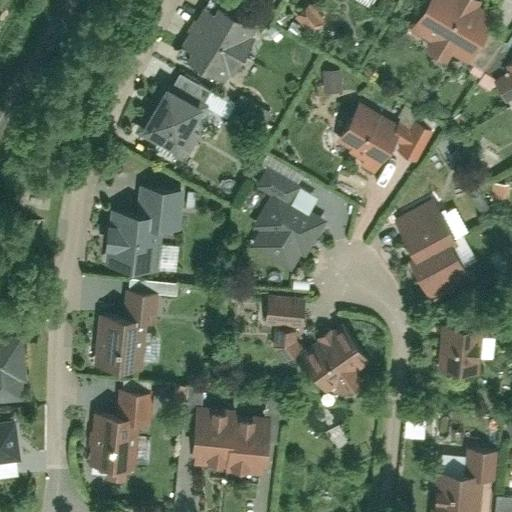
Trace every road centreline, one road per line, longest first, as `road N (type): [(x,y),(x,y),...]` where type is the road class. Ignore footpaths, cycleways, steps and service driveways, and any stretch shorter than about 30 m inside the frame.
road 1 (residential): [(57,511),(66,263),(88,155),(161,0)]
road 2 (residential): [(384,511),(397,313),(376,283),(354,272)]
